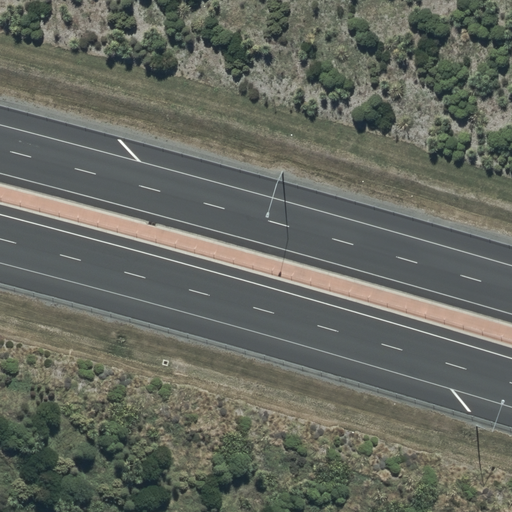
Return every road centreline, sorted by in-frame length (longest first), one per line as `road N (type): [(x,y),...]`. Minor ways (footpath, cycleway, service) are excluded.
road 1 (motorway): [(511,382),(0,239)]
road 2 (motorway): [(0,148),(511,289)]
